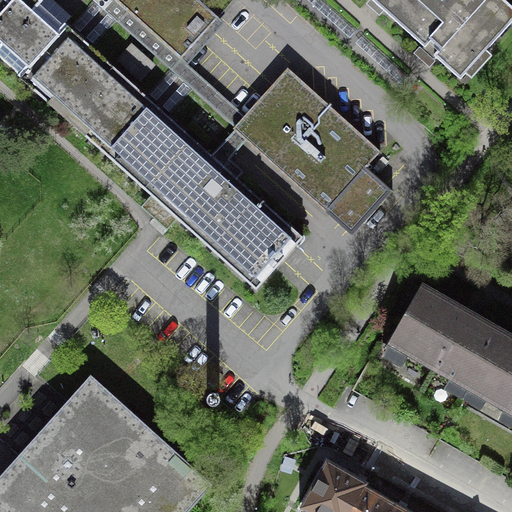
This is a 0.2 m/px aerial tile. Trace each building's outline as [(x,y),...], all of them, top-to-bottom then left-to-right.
[(29,85),(111,158),(153,195),(167,207),(180,218),(263,291),(306,243),(216,165),(211,161),(153,110),(61,29),(51,20),(39,9),(44,3),(40,0),(0,0),(0,50),(4,47),(37,76),(29,85)] [(182,60),(114,0),(47,0),(44,3),(39,9),(61,29),(86,0),(91,0),(238,131),(248,119),(182,60)] [(218,19),(197,0),(114,0),(182,60),(218,19)] [(511,28),(511,12),(497,0),(367,0),(373,5),(431,56),(462,84),(467,79),(473,84),(493,62),(487,57),(511,28)] [(130,46),(118,59),(141,79),(153,66),(130,46)] [(379,156),(289,74),(248,119),(238,131),(248,140),(354,236),(394,192),(368,168),(379,156)] [(248,140),(238,131),(211,161),(222,170),(248,140)] [(511,207),(495,218),(511,244),(511,207)] [(398,410),(442,435),(502,328),(476,313),(476,312),(474,311),(479,303),(484,295),(475,290),(465,306),(464,305),(463,306),(423,283),(387,345),(380,341),(355,386),(398,410)] [(487,461),(511,475),(511,333),(502,328),(442,435),(487,461)] [(187,511),(213,484),(90,375),(0,474),(0,511),(187,511)] [(299,507),(307,511),(349,511),(367,482),(357,476),(326,459),(299,507)] [(414,511),(403,506),(366,485),(368,482),(367,482),(349,511),(414,511)]
